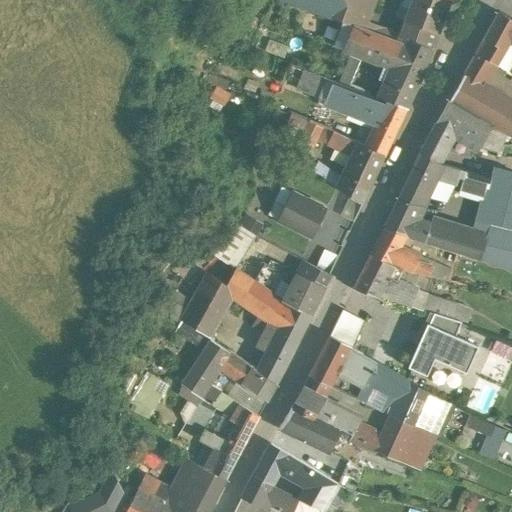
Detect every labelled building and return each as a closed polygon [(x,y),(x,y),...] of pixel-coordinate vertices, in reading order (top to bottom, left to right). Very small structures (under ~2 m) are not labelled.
[(317,0),(279,0),(312,13),(317,0)] [(317,0),(312,13),(352,28),(362,31),(372,0),(317,0)] [(450,0),(414,0),(406,22),(413,25),(438,34),(450,0)] [(511,20),(499,13),(476,53),(494,64),(505,70),(511,57),(511,20)] [(341,24),(333,47),(343,51),(352,28),(341,24)] [(438,34),(413,25),(407,41),(415,44),(432,50),(438,34)] [(362,31),(352,28),(343,51),(390,69),(397,62),(407,66),(415,44),(407,41),(404,47),(362,31)] [(407,66),(397,62),(390,69),(378,99),(406,109),(420,80),(432,50),(415,44),(407,66)] [(476,53),(464,75),(482,85),(494,64),(476,53)] [(464,75),(451,98),(449,101),(492,126),(491,127),(511,137),(511,103),(482,85),(464,75)] [(344,88),(325,80),(306,123),(329,131),(339,103),(344,88)] [(361,94),(344,88),(339,103),(350,109),(354,110),(361,94)] [(405,111),(361,94),(354,110),(353,114),(353,115),(379,125),(396,131),(405,111)] [(492,126),(449,101),(437,123),(451,132),(478,148),(489,130),(491,128),(491,127),(492,126)] [(437,123),(420,155),(436,163),(443,151),(451,132),(437,123)] [(396,131),(379,125),(373,139),(389,145),(396,131)] [(501,134),(489,130),(478,148),(497,154),(501,134)] [(353,142),(332,133),(327,145),(340,151),(347,155),(353,142)] [(373,139),(372,139),(368,149),(385,156),(389,145),(373,139)] [(347,155),(340,151),(337,161),(348,166),(358,145),(353,142),(347,155)] [(348,166),(343,177),(369,189),(385,156),(368,149),(358,145),(348,166)] [(420,155),(390,215),(417,224),(426,206),(428,197),(437,178),(442,166),(436,163),(420,155)] [(492,179),(443,165),(442,166),(437,178),(452,183),(456,184),(460,170),(491,179),(492,179)] [(511,181),(511,176),(494,169),(492,179),(491,179),(491,183),(480,224),(500,229),(511,181)] [(343,177),(337,190),(362,205),(369,189),(343,177)] [(452,183),(437,178),(428,197),(443,202),(452,183)] [(511,181),(500,229),(511,232),(511,181)] [(282,188),(272,209),(282,214),(293,193),(282,188)] [(325,210),(293,193),(282,214),(279,221),(311,237),(325,210)] [(417,224),(390,215),(384,229),(414,238),(427,242),(431,228),(417,224)] [(486,236),(434,220),(431,228),(427,242),(478,259),(478,258),(480,258),(486,236)] [(234,224),(219,247),(221,247),(215,258),(235,270),(255,237),(234,224)] [(414,238),(384,229),(383,230),(377,241),(370,256),(402,269),(408,272),(417,252),(409,249),(414,238)] [(486,236),(480,258),(511,269),(511,234),(489,229),(486,236)] [(427,257),(417,252),(408,272),(419,275),(423,266),(427,257)] [(370,256),(363,267),(354,286),(354,287),(354,288),(372,295),(388,300),(397,280),(402,269),(370,256)] [(286,277),(262,265),(253,281),(256,283),(284,302),(290,288),(283,284),(286,277)] [(331,275),(310,265),(303,279),(325,288),(331,275)] [(429,269),(423,266),(419,275),(426,277),(429,269)] [(434,271),(429,269),(426,277),(429,278),(430,276),(432,276),(434,271)] [(253,281),(235,270),(226,286),(234,293),(280,322),(290,306),(284,302),(256,283),(253,281)] [(225,286),(208,275),(181,321),(208,337),(234,293),(226,286),(225,286)] [(303,279),(296,275),(290,288),(284,302),(290,306),(311,316),(325,288),(303,279)] [(417,289),(397,280),(388,300),(421,310),(422,309),(426,296),(416,293),(417,289)] [(458,304),(426,295),(426,296),(422,309),(453,319),(458,304)] [(462,306),(458,304),(453,319),(467,323),(469,315),(463,313),(465,307),(462,306)] [(280,323),(255,370),(276,384),(311,316),(290,306),(280,322),(280,323)] [(342,314),(329,337),(352,350),(365,327),(342,314)] [(435,315),(430,326),(455,337),(461,324),(435,315)] [(455,337),(430,326),(410,369),(426,376),(434,359),(467,374),(479,348),(455,337)] [(352,350),(329,337),(309,376),(330,387),(337,375),(337,376),(339,371),(365,385),(375,365),(376,363),(364,356),(361,355),(352,350)] [(211,342),(181,385),(200,398),(218,369),(230,352),(211,342)] [(275,386),(230,352),(218,369),(266,402),(275,386)] [(406,382),(375,365),(365,385),(398,402),(399,402),(420,412),(426,396),(427,393),(406,382)] [(150,419),(168,387),(146,375),(128,407),(150,419)] [(330,387),(309,376),(291,408),(312,419),(314,415),(354,433),(359,424),(361,419),(323,400),(330,387)] [(231,403),(212,392),(205,401),(223,413),(226,414),(231,403)] [(420,412),(415,423),(427,428),(438,400),(426,396),(420,412)] [(445,402),(438,400),(427,428),(425,432),(443,436),(456,407),(445,402)] [(420,412),(399,402),(394,413),(415,423),(420,412)] [(239,404),(231,417),(237,421),(245,407),(239,404)] [(226,442),(221,452),(214,449),(204,468),(225,479),(259,416),(245,407),(237,421),(226,442)] [(312,419),(291,408),(280,427),(330,452),(339,431),(312,419)] [(223,413),(212,434),(226,442),(237,421),(231,417),(226,414),(223,413)] [(415,423),(394,413),(392,417),(413,427),(415,423)] [(472,415),(467,425),(496,439),(501,429),(472,415)] [(392,417),(384,434),(377,452),(411,466),(423,438),(411,434),(413,427),(392,417)] [(384,434),(359,424),(354,433),(353,435),(350,439),(377,452),(384,434)] [(212,434),(204,430),(199,440),(214,449),(221,452),(226,442),(212,434)] [(337,484),(270,443),(252,475),(271,484),(271,485),(272,485),(273,483),(279,472),(281,469),(284,471),(283,474),(306,487),(298,500),(321,511),(337,484)] [(172,490),(160,511),(208,511),(225,479),(204,468),(187,459),(171,489),(172,490)] [(98,497),(106,511),(112,511),(123,496),(111,475),(98,497)] [(298,500),(271,486),(271,485),(271,484),(252,475),(241,498),(263,509),(266,511),(270,503),(288,511),(292,511),(295,509),(298,500)] [(137,490),(125,511),(160,511),(172,490),(171,489),(158,483),(151,497),(137,490)] [(106,511),(98,497),(98,496),(74,510),(75,511),(106,511)] [(262,511),(263,509),(241,498),(234,511),(262,511)]
